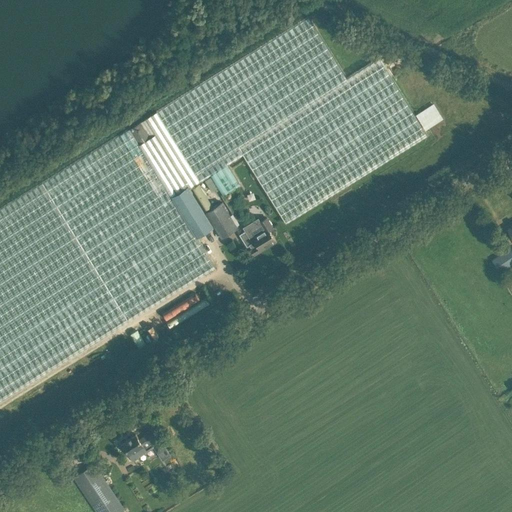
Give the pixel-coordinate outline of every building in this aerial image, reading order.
[(309,15),(0,208),(0,399),(216,266),(197,236),(172,196),(189,185),(210,172),(223,193),(240,183),(227,162),(243,152),(287,222),(428,134),(380,57),(347,77),(309,15)] [(172,196),(197,236),(214,225),(189,185),(172,196)] [(228,233),(238,227),(222,202),(206,211),(222,237),(224,235),(225,237),(229,234),(228,233)] [(246,230),(241,234),(248,245),(250,244),(251,247),(252,248),(251,248),(255,254),(276,240),(269,229),(273,227),(267,217),(260,221),(258,218),(244,226),(246,230)] [(511,249),(510,248),(493,259),(500,270),(511,262),(511,249)] [(160,311),(166,323),(203,305),(197,293),(160,311)] [(137,329),(131,333),(139,347),(145,343),(137,329)] [(136,433),(122,442),(127,450),(129,453),(130,454),(134,459),(154,446),(157,451),(165,446),(153,427),(152,428),(145,432),(146,434),(139,439),(136,433)] [(94,463),(74,476),(97,511),(119,511),(125,509),(94,463)]
